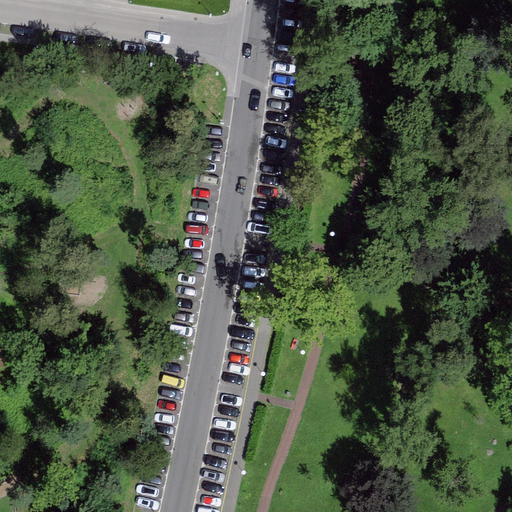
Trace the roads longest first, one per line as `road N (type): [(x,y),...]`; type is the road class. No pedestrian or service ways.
road 1 (residential): [(255,47),(214,315),(173,511)]
road 2 (residential): [(255,47),(0,7)]
